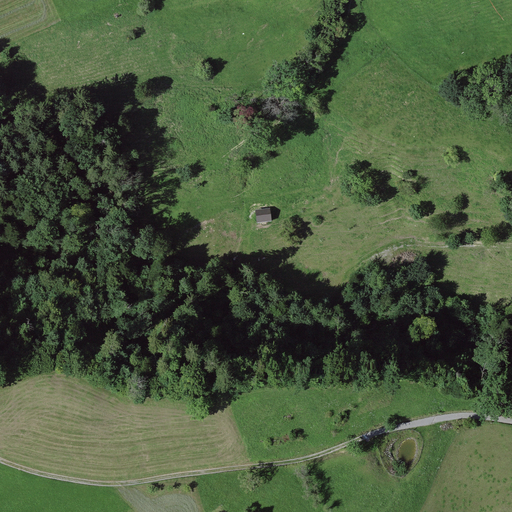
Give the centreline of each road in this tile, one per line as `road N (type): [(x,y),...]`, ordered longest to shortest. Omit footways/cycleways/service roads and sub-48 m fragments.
road 1 (track): [(511,421),(463,414),(306,461),(121,487),(0,459)]
road 2 (track): [(511,247),(427,246),(388,253),(357,270)]
